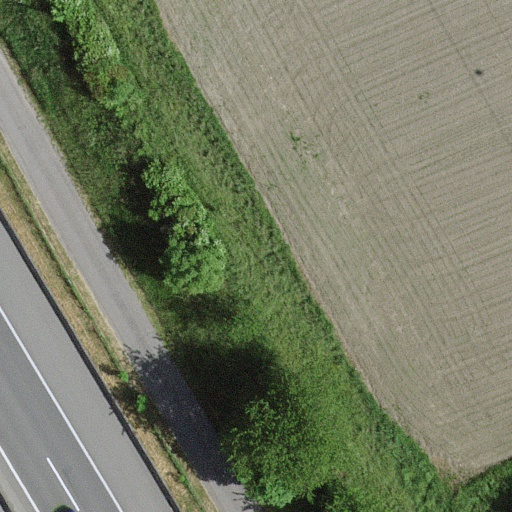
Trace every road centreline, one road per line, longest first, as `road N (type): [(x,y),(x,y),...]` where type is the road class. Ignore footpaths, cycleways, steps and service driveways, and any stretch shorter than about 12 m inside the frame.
road 1 (unclassified): [(0,82),(239,511)]
road 2 (motorway): [(81,511),(0,373)]
